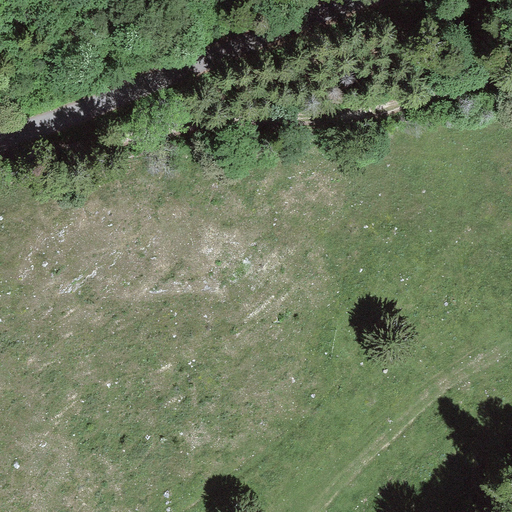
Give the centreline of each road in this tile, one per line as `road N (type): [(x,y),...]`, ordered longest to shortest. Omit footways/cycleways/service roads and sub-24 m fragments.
road 1 (track): [(30,130),(78,141),(347,113),(511,75)]
road 2 (unclassified): [(0,137),(365,0)]
